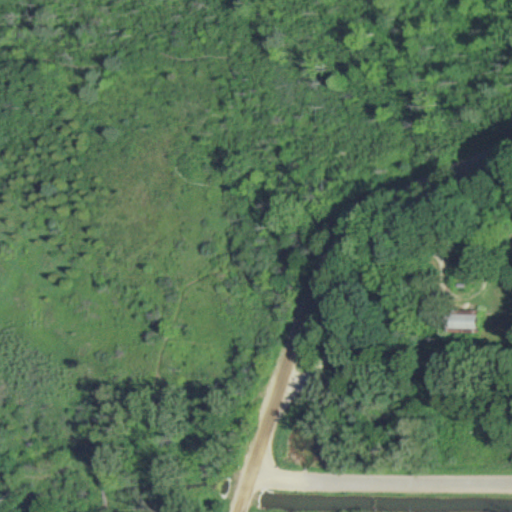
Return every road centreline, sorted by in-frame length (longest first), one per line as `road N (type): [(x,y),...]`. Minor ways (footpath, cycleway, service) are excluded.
road 1 (residential): [(250,480),(327,281),(362,220),(391,185),(474,150),(511,124)]
road 2 (residential): [(250,480),(511,483)]
